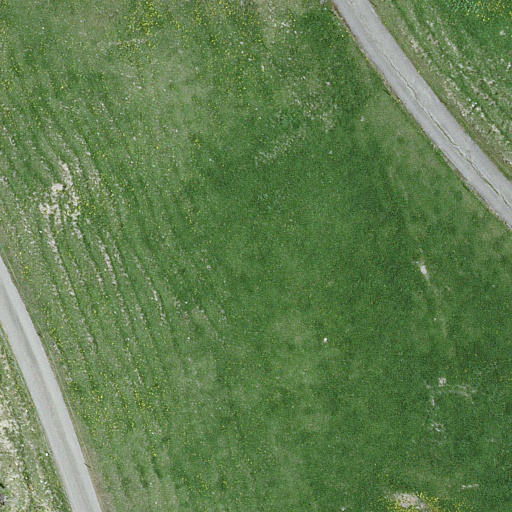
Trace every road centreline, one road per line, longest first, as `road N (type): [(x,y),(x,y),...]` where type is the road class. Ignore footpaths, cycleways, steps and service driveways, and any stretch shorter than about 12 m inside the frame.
road 1 (unclassified): [(354,0),(419,99),(511,204)]
road 2 (unclassified): [(87,511),(0,286)]
